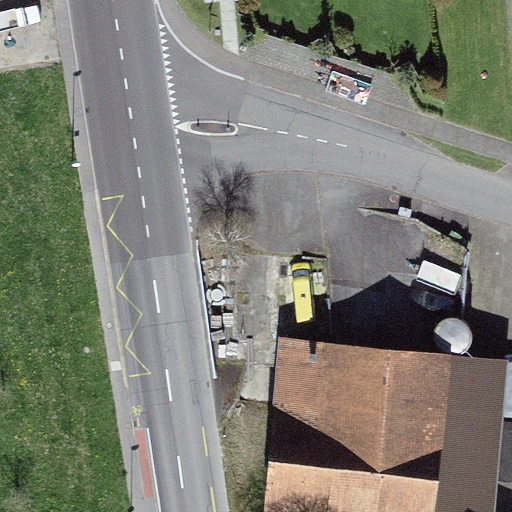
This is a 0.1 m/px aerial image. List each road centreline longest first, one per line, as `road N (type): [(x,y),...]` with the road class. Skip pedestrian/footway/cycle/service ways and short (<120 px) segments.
road 1 (residential): [(132,134),(220,127),(331,140),(511,196)]
road 2 (secondary): [(132,134),(187,511)]
road 3 (secondary): [(112,0),(132,134)]
